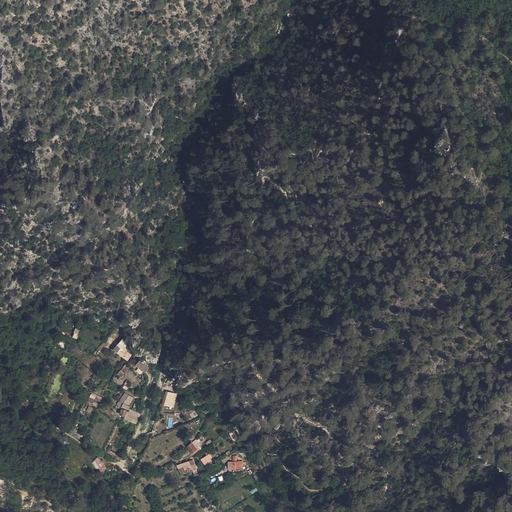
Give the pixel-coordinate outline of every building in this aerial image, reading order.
[(75,328),(72,337),(76,339),(80,330),(75,328)] [(122,340),(118,345),(123,349),(127,345),(122,340)] [(123,349),(118,345),(116,347),(112,351),(114,352),(115,351),(121,355),(125,351),(123,349)] [(136,366),(142,369),(145,364),(140,360),(136,366)] [(150,369),(145,364),(142,369),(146,373),(150,369)] [(120,402),(123,404),(121,407),(126,410),(128,407),(125,405),(130,396),(125,394),(120,402)] [(101,400),(91,395),(90,397),(89,396),(86,401),(92,404),(93,402),(98,405),(101,400)] [(171,399),(167,398),(166,400),(165,403),(168,404),(167,406),(171,407),(172,403),(173,401),(174,402),(176,397),(173,395),(171,399)] [(69,433),(77,436),(79,433),(72,429),(74,426),(71,424),(67,431),(69,433)] [(199,451),(200,452),(203,450),(196,441),(193,443),(198,449),(195,451),(192,454),(193,455),(197,453),(199,451)] [(204,459),(201,461),(202,463),(204,466),(210,463),(209,460),(212,459),(210,456),(209,456),(206,458),(204,459)] [(101,461),(98,458),(91,463),(98,473),(106,468),(110,464),(104,461),(102,463),(101,461)] [(197,469),(193,461),(189,462),(177,465),(181,475),(186,473),(193,471),(194,475),(197,473),(196,469),(197,469)]
